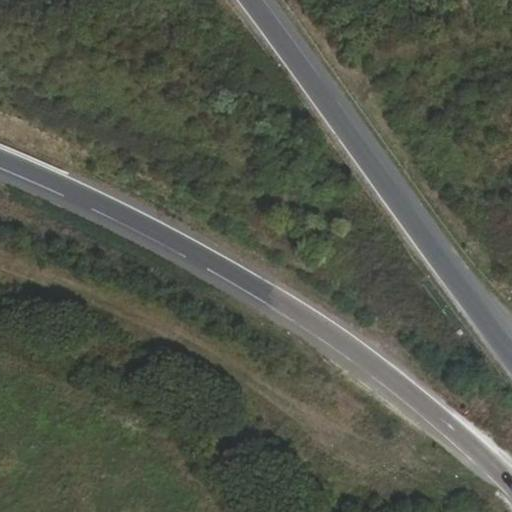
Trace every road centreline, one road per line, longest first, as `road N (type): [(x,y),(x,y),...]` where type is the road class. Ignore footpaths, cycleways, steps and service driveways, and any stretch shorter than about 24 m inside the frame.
road 1 (trunk): [(0,168),(296,315),(380,372),(511,485)]
road 2 (trunk): [(511,360),(253,0)]
